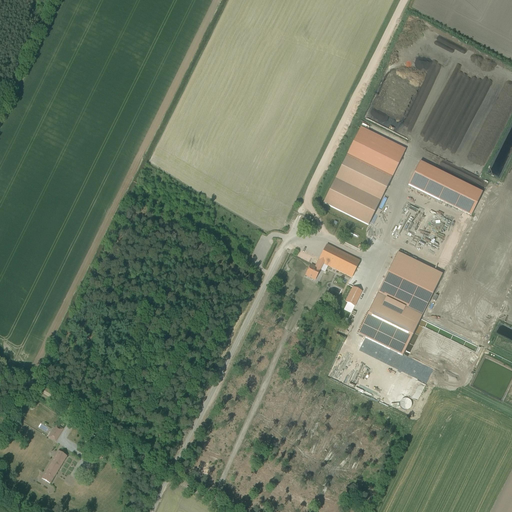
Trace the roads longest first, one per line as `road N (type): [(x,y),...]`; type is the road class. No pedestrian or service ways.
road 1 (track): [(0,362),(228,511)]
road 2 (track): [(325,236),(310,191),(404,0)]
road 3 (track): [(0,122),(59,0)]
